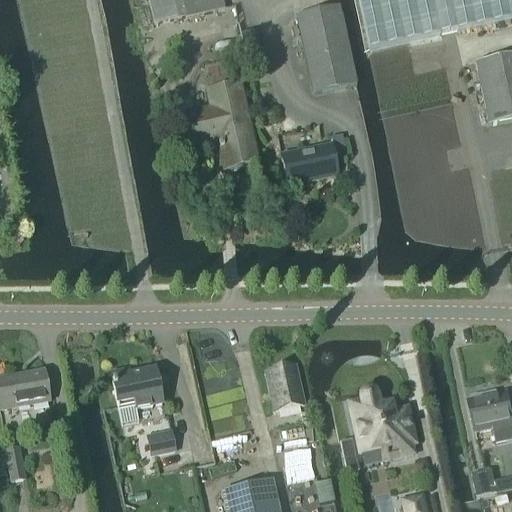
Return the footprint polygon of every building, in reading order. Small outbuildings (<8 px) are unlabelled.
[(223,14),(219,0),(162,0),(149,3),(154,27),(184,21),(185,21),(223,14)] [(511,0),(357,0),(368,54),(370,53),(511,22),(511,0)] [(311,98),(355,88),(338,10),(294,19),(311,98)] [(254,34),(242,37),(246,55),(258,52),(254,34)] [(487,130),(511,124),(511,58),(474,67),(487,130)] [(220,153),(222,162),(224,162),(224,159),(249,154),(251,164),(252,164),(236,90),(208,96),(212,114),(184,120),(190,148),(218,142),(219,147),(216,148),(217,154),(220,153)] [(287,191),(336,181),(330,151),(280,161),(287,191)] [(272,416),(303,409),(294,369),(264,376),(272,416)] [(133,411),(133,414),(159,409),(155,386),(151,387),(148,375),(127,379),(126,376),(108,379),(110,388),(109,388),(111,393),(112,393),(116,414),(133,411)] [(0,414),(47,406),(42,376),(0,383),(0,414)] [(378,410),(376,400),(376,399),(375,398),(374,397),(373,396),(371,395),(370,394),(369,394),(367,394),(366,394),(364,395),(362,396),(361,397),(360,398),(360,399),(359,401),(359,402),(359,404),(348,406),(359,458),(379,453),(381,464),(412,457),(410,448),(414,447),(406,411),(391,414),(390,408),(378,410)] [(474,437),(492,433),(495,449),(511,445),(511,423),(506,397),(467,406),(474,437)] [(150,461),(173,456),(169,437),(146,441),(150,461)] [(8,487),(22,485),(18,454),(4,456),(8,487)] [(471,478),(474,491),(476,502),(496,498),(491,474),(471,478)] [(329,483),(314,486),(318,507),(334,504),(329,483)] [(276,511),(271,486),(268,487),(220,497),(222,511),(276,511)] [(426,511),(424,499),(399,505),(401,511),(426,511)]
